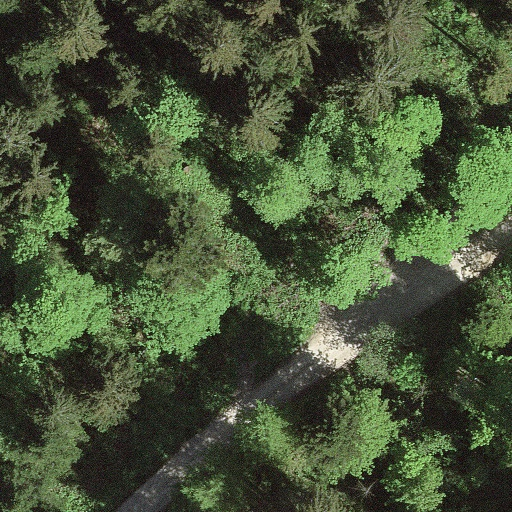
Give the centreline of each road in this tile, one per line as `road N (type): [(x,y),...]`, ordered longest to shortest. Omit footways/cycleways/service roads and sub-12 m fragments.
road 1 (track): [(134,511),(334,345)]
road 2 (track): [(334,345),(511,171)]
road 3 (track): [(334,345),(511,232)]
